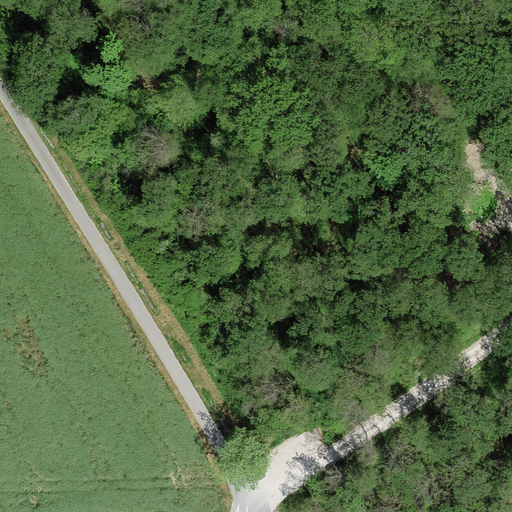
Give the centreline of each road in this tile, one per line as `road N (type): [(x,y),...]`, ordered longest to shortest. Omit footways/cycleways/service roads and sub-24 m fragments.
road 1 (track): [(0,80),(256,502),(253,511)]
road 2 (track): [(256,502),(511,330)]
